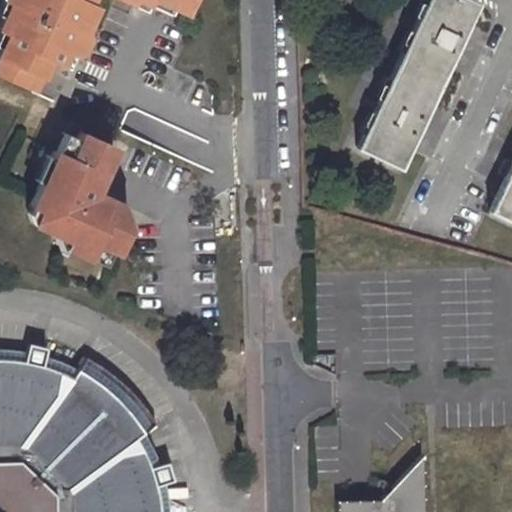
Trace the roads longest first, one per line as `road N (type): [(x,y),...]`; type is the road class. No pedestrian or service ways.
road 1 (residential): [(261,0),(268,340),(279,396),(281,511)]
road 2 (unknown): [(170,27),(155,95),(263,137)]
